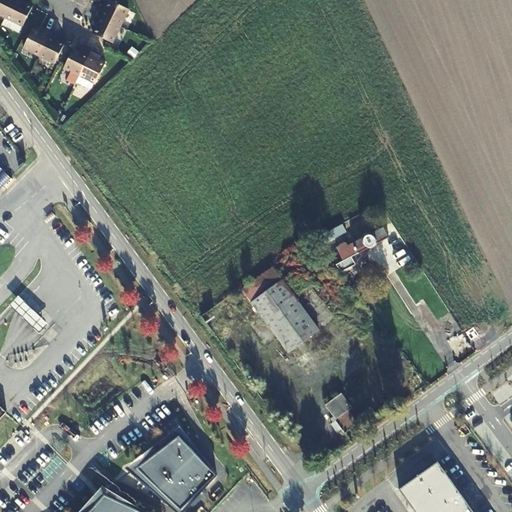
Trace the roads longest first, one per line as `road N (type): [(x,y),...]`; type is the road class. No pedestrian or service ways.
road 1 (tertiary): [(0,81),(303,490)]
road 2 (residential): [(303,490),(511,338)]
road 3 (unknown): [(280,459),(306,423),(302,399),(362,356)]
